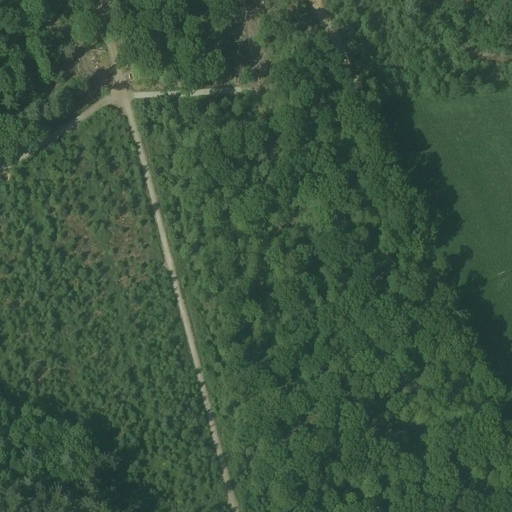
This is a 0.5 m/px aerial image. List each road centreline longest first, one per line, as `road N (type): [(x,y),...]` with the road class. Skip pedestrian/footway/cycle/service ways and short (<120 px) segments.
road 1 (track): [(235,508),(125,93)]
road 2 (track): [(0,175),(125,93),(107,0)]
